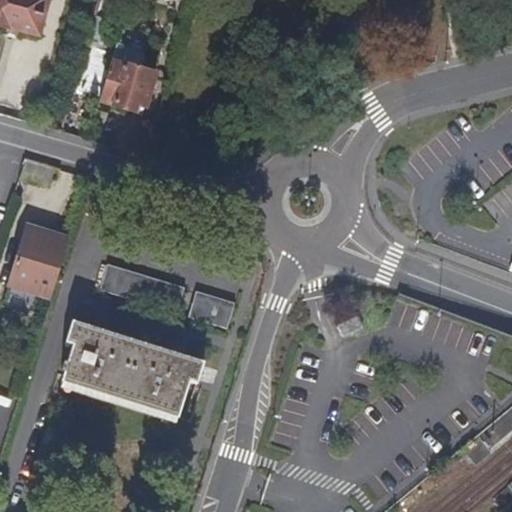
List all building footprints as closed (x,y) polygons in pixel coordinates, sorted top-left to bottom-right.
[(0,0),(0,25),(16,30),(38,36),(48,0),(0,0)] [(111,61),(100,101),(136,112),(138,108),(141,108),(152,74),(124,65),(111,61)] [(49,299),(53,289),(55,282),(67,244),(27,231),(7,284),(49,299)] [(172,321),(180,295),(104,269),(95,296),(116,302),(172,321)] [(222,338),(231,311),(193,298),(184,325),(222,338)] [(362,330),(367,303),(343,299),(339,326),(362,330)] [(197,383),(203,364),(182,356),(185,349),(168,344),(165,351),(111,333),(114,326),(97,320),(94,327),(73,320),(66,341),(76,344),(62,380),(116,398),(176,418),(189,382),(197,383)]
